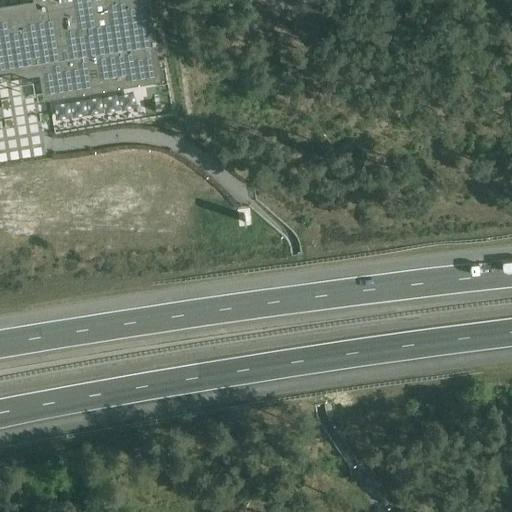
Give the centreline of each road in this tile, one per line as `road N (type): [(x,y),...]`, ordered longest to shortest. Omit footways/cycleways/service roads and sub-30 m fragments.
road 1 (motorway): [(0,413),(511,333)]
road 2 (motorway): [(511,274),(0,345)]
